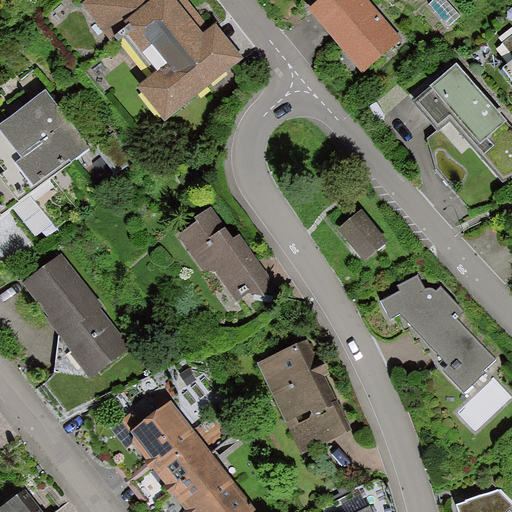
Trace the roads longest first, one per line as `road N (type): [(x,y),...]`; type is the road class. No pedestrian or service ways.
road 1 (residential): [(300,83),(254,123),(245,145),(247,177),(348,310),(388,395),(420,511)]
road 2 (residential): [(511,310),(300,83)]
road 3 (residential): [(103,511),(0,381)]
